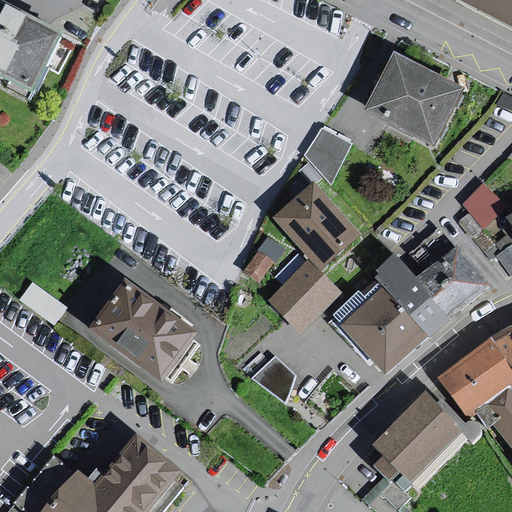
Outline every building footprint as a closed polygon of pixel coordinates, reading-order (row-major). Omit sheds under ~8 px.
[(444,0),(449,0),(511,30),(511,0),(440,0),(444,2),(444,0)] [(0,4),(0,76),(45,99),(73,41),(0,4)] [(402,60),(373,120),(445,154),(473,94),(402,60)] [(355,148),(325,133),(307,158),(334,189),(355,148)] [(319,189),(282,223),(329,273),(365,239),(319,189)] [(504,205),(486,189),(464,209),(488,233),(499,224),(493,216),(504,205)] [(272,242),(249,274),(264,285),(280,264),(283,266),(291,255),(272,242)] [(511,250),(499,261),(511,276),(511,250)] [(365,296),(338,319),(391,380),(495,290),(463,253),(426,285),(403,258),(382,277),(389,285),(370,301),(365,296)] [(312,267),(275,304),(307,336),(344,298),(312,267)] [(33,281),(23,299),(59,321),(70,303),(33,281)] [(131,289),(99,336),(174,387),(207,340),(131,289)] [(494,343),(511,367),(511,330),(504,336),(494,343)] [(470,417),(477,413),(487,405),(507,390),(511,386),(511,367),(494,343),(443,379),(470,417)] [(279,353),(257,375),(290,400),(299,372),(279,353)] [(359,391),(331,369),(305,400),(329,418),(359,391)] [(511,395),(507,390),(487,405),(477,413),(489,427),(498,420),(511,437),(511,395)] [(458,430),(426,398),(377,446),(386,455),(376,465),(383,471),(389,478),(400,468),(409,478),(458,430)] [(164,511),(191,480),(145,441),(103,489),(87,477),(56,511),(164,511)]
